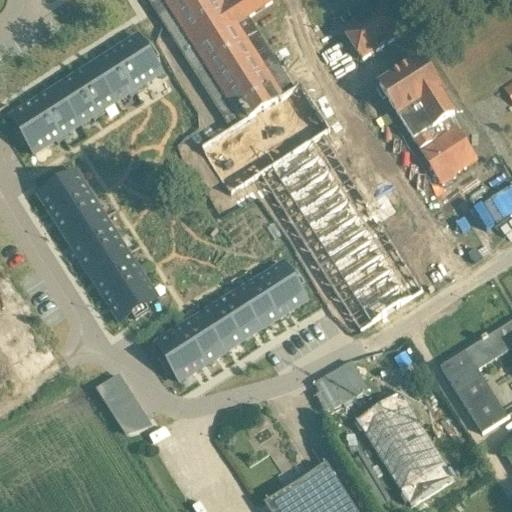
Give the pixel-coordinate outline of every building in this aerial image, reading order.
[(234,0),(147,0),(232,132),(202,152),(231,198),(262,178),(317,265),(361,334),(375,325),(379,331),(378,331),(379,333),(414,310),(414,309),(413,309),(409,303),(423,294),(379,225),(397,214),(385,195),(367,207),(323,139),(330,135),(301,89),(294,93),(248,21),(272,6),(269,1),(269,0),(234,0)] [(344,33),(363,63),(404,36),(385,7),(382,9),(376,0),(371,0),(348,15),(355,26),(344,33)] [(138,38),(110,55),(136,96),(142,92),(140,89),(162,76),(155,65),(161,62),(152,47),(146,51),(138,38)] [(110,55),(92,67),(116,105),(129,97),(130,100),(136,96),(110,55)] [(381,91),(377,93),(383,102),(384,104),(388,102),(423,157),(431,169),(443,188),(456,180),(454,177),(476,162),(450,121),(455,118),(440,94),(440,93),(421,63),(380,90),(381,91)] [(92,67),(74,79),(100,119),(106,116),(104,113),(116,105),(92,67)] [(74,79),(56,90),(80,128),(92,120),(94,123),(100,119),(74,79)] [(56,90),(37,102),(64,143),(70,139),(68,136),(80,128),(56,90)] [(37,102),(10,120),(18,132),(12,135),(21,149),(27,145),(34,157),(56,144),(58,146),(64,143),(37,102)] [(51,191),(38,199),(56,226),(97,200),(93,194),(91,196),(77,174),(65,182),(61,176),(47,185),(51,191)] [(205,197),(193,176),(180,184),(193,205),(205,197)] [(97,200),(56,226),(68,244),(106,220),(98,208),(101,206),(97,200)] [(106,220),(68,244),(79,263),(120,236),(116,230),(114,232),(106,220)] [(120,236),(79,263),(91,281),(130,256),(122,244),(124,242),(120,236)] [(130,256),(91,281),(102,299),(143,273),(140,267),(137,268),(130,256)] [(260,277),(254,281),(280,322),(309,304),(301,292),(306,289),(297,274),(291,277),(283,265),(262,279),(260,277)] [(143,273),(102,299),(120,326),(133,319),(136,324),(150,316),(147,311),(160,303),(145,280),(147,279),(143,273)] [(250,287),(238,295),(262,334),(280,322),(254,281),(248,284),(250,287)] [(224,300),(218,304),(244,345),(262,334),(238,295),(225,303),(224,300)] [(213,310),(201,318),(225,357),(244,345),(218,304),(212,308),(213,310)] [(187,323),(181,327),(207,368),(225,357),(201,318),(189,326),(187,323)] [(478,374),(511,352),(511,324),(487,340),(486,339),(481,342),(482,344),(440,370),(483,437),(508,421),(478,374)] [(177,334),(155,348),(163,360),(158,363),(167,377),(172,373),(180,385),(207,368),(181,327),(175,331),(177,334)] [(120,378),(97,393),(110,413),(133,399),(120,378)] [(401,395),(380,409),(389,423),(411,410),(401,395)] [(380,409),(359,422),(368,437),(389,423),(380,409)] [(411,410),(389,423),(398,437),(419,423),(411,410)] [(389,423),(368,437),(377,450),(398,437),(389,423)] [(419,423),(398,437),(406,450),(428,437),(419,423)] [(398,437),(377,450),(386,464),(407,451),(406,450),(398,437)] [(428,437),(407,451),(415,464),(437,451),(428,437)] [(407,451),(386,464),(394,478),(415,464),(407,451)] [(437,451),(415,464),(424,478),(445,465),(437,451)] [(415,464),(394,478),(403,492),(424,478),(415,464)] [(445,465),(424,478),(433,493),(455,479),(445,465)] [(279,498),(265,507),(268,511),(354,511),(327,468),(296,488),(298,499),(286,507),(279,498)] [(424,478),(403,492),(412,506),(433,493),(424,478)]
